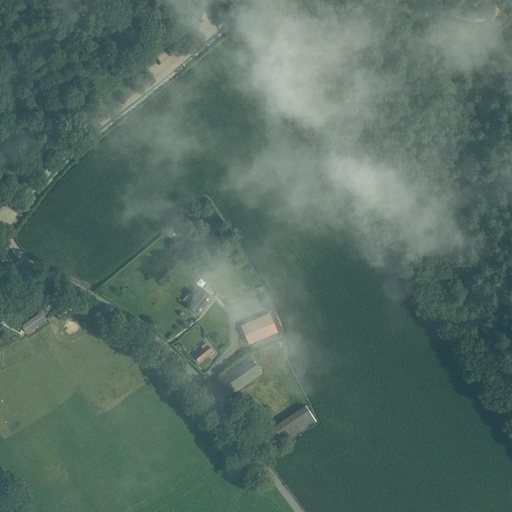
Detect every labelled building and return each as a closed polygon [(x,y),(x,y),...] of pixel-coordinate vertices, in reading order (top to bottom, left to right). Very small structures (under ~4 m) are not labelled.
[(227,304),(257,291),(252,279),(222,292),(227,304)] [(212,298),(200,288),(187,304),(189,305),(188,307),(191,309),(194,309),(199,314),(212,298)] [(34,303),(15,317),(25,331),(44,317),(34,303)] [(269,314),(241,326),(249,345),(278,333),(269,314)] [(194,357),(199,362),(212,351),(206,344),(202,347),(204,349),(194,357)] [(249,358),(216,381),(226,394),(239,385),(241,388),(261,374),(249,358)] [(289,375),(294,373),(288,359),(283,361),(289,375)] [(316,421),(306,406),(260,437),(270,452),(316,421)]
